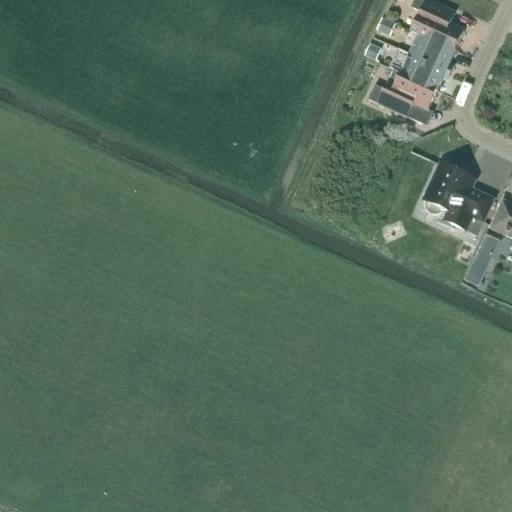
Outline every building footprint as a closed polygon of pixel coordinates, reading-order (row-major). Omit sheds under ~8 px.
[(412,34),(420,37),(456,54),(466,33),(451,27),(456,16),(422,0),(416,0),(412,10),(421,14),(412,34)] [(391,40),(397,28),(384,21),(378,33),(391,40)] [(450,67),(456,54),(420,37),(411,56),(452,75),(455,69),(450,67)] [(377,63),(383,51),(371,46),(366,58),(377,63)] [(449,82),(452,75),(411,56),(402,75),(438,93),(444,80),(449,82)] [(438,93),(402,75),(395,72),(386,92),(376,87),(370,102),(408,120),(414,106),(429,113),(438,93)] [(404,126),(400,137),(409,141),(413,130),(404,126)] [(441,166),(424,202),(427,204),(426,207),(427,211),(429,214),(436,217),(439,217),(443,215),(445,212),(448,213),(444,222),(479,238),(496,202),(473,191),(477,182),(466,177),(469,170),(455,163),(452,171),(441,166)] [(511,206),(504,203),(491,231),(511,240),(511,206)] [(487,237),(466,283),(480,289),(501,244),(487,237)]
